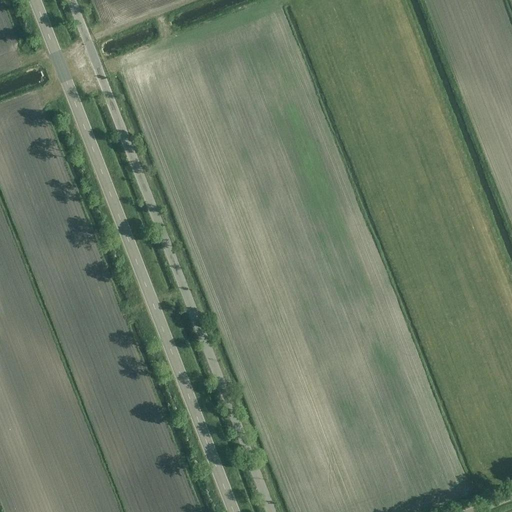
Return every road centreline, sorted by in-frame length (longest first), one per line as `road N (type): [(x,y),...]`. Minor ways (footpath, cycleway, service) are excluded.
road 1 (unclassified): [(271,511),(71,0)]
road 2 (tertiary): [(233,511),(34,0)]
